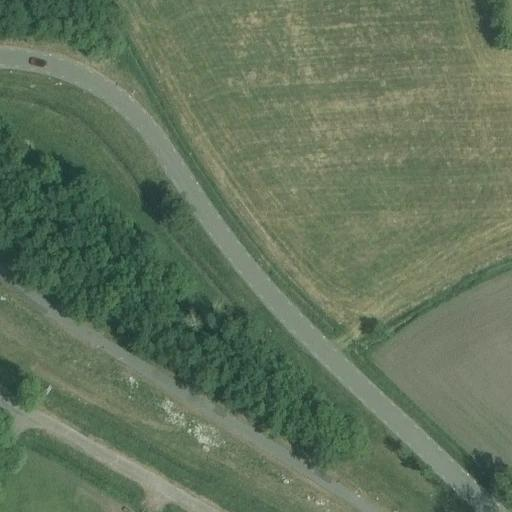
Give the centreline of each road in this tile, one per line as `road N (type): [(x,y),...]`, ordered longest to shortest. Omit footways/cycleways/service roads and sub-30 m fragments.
road 1 (unclassified): [(493,511),(274,297),(129,107),(65,68),(0,58)]
road 2 (unclassified): [(209,511),(0,393)]
